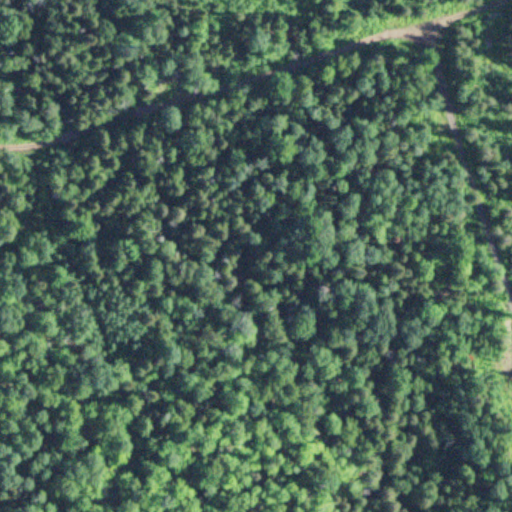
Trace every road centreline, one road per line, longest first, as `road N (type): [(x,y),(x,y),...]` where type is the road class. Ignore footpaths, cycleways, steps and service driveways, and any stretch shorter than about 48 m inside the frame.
road 1 (track): [(0,145),(75,133),(510,0)]
road 2 (track): [(422,28),(441,51),(502,267),(511,377)]
